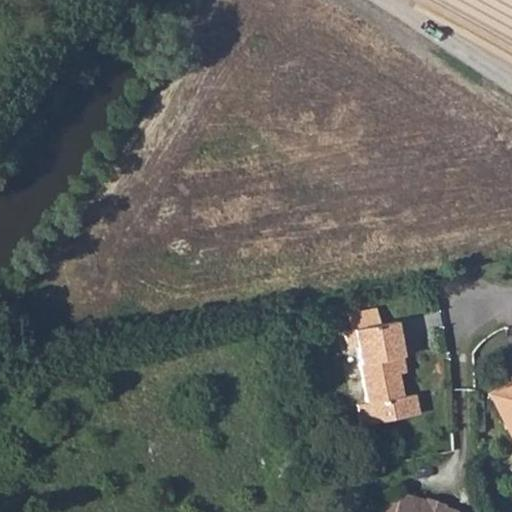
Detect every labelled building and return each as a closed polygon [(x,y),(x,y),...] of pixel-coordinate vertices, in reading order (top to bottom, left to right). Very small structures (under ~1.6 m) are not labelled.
[(345,327),(365,323),(363,309),(344,312),(345,327)] [(370,322),(374,341),(398,336),(395,318),(370,322)] [(345,327),(343,327),(346,346),(357,344),(367,400),(355,401),(359,423),(416,413),(413,393),(401,395),(397,370),(394,356),(401,354),(398,336),(374,341),(370,322),(365,323),(345,327)] [(485,395),(508,445),(511,442),(511,376),(508,378),(511,384),(485,395)] [(423,497),(397,488),(395,494),(374,505),(377,511),(453,511),(450,507),(439,502),(437,507),(421,501),(423,497)]
